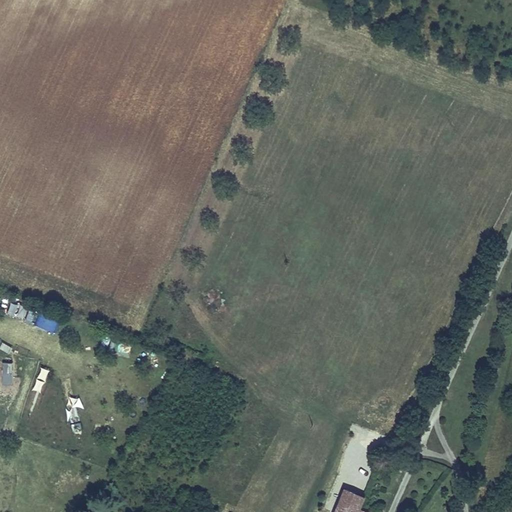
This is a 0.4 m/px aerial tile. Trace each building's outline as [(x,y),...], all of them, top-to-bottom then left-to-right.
[(24,320),(31,322),(36,307),(28,305),(24,320)] [(40,309),(35,324),(54,331),(60,316),(40,309)] [(0,339),(0,346),(10,352),(13,347),(0,339)] [(119,341),(116,351),(127,355),(130,345),(119,341)] [(2,361),(2,384),(12,384),(12,361),(2,361)] [(79,408),(88,409),(88,398),(80,398),(80,395),(68,395),(68,415),(79,415),(79,408)] [(70,418),(75,431),(80,429),(76,416),(70,418)] [(380,511),(371,508),(377,496),(358,488),(347,511),(380,511)]
